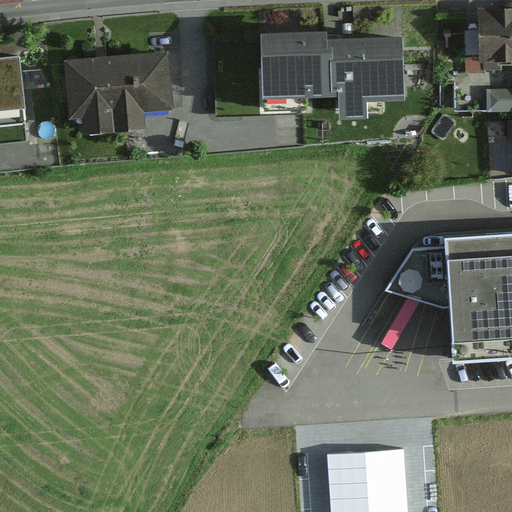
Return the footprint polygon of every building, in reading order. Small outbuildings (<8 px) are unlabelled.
[(511,3),(480,5),(482,52),(511,50),(511,3)] [(327,17),(261,20),(263,97),(308,95),(307,79),(339,78),(339,100),(383,99),(382,82),(405,81),(402,23),(328,25),(327,17)] [(0,108),(35,106),(31,54),(0,56),(0,108)] [(182,55),(76,64),(81,117),(107,114),(108,132),(166,127),(164,108),(187,106),(182,55)] [(511,86),(488,87),(489,105),(511,104),(511,86)] [(496,160),(511,160),(511,116),(508,117),(507,139),(497,138),(496,160)] [(511,221),(445,225),(452,356),(511,352),(511,221)] [(404,511),(400,452),(330,457),(333,511),(404,511)]
